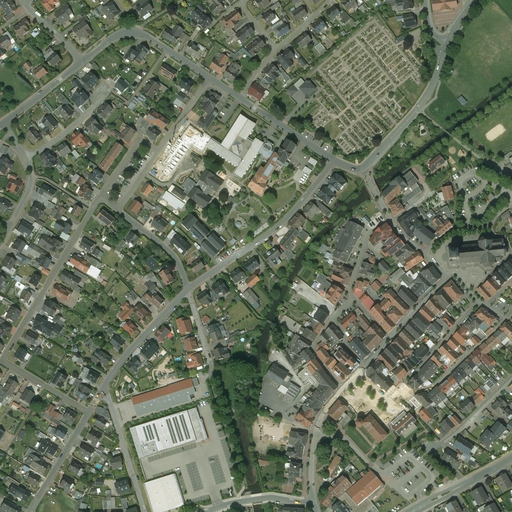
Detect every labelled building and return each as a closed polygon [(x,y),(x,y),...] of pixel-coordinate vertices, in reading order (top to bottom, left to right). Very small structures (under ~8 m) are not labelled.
[(6,3),(1,6),(1,7),(2,6),(4,9),(4,10),(8,15),(7,15),(7,16),(11,13),(16,10),(9,0),(6,3)] [(44,0),(42,2),(47,10),(47,9),(49,12),(54,9),(52,6),(57,2),(57,1),(55,0),(44,0)] [(214,5),(210,9),(216,16),(219,13),(223,9),(219,4),(224,0),(209,0),(210,0),(214,5)] [(269,4),(267,0),(258,0),(255,2),(260,10),(269,4)] [(352,0),(346,0),(345,1),(344,0),(342,0),(340,1),(342,4),(347,11),(352,7),(353,8),(357,6),(352,0)] [(411,0),(403,0),(402,0),(403,4),(404,10),(404,11),(413,9),(411,0)] [(432,0),(433,2),(432,2),(432,3),(432,2),(433,11),(434,11),(440,10),(440,12),(441,12),(449,11),(450,11),(450,10),(450,9),(456,8),(456,7),(455,0),(432,0)] [(146,1),(141,5),(141,6),(136,9),(142,17),(152,10),(147,2),(146,1)] [(274,5),(269,8),(272,12),(280,6),(277,2),(274,5)] [(104,9),(102,10),(104,13),(105,15),(107,14),(111,20),(119,14),(111,3),(104,9)] [(200,4),(197,7),(202,13),(205,10),(200,4)] [(102,5),(94,11),(99,17),(104,13),(102,10),(104,9),(102,5)] [(334,7),(326,14),(332,20),(339,14),(334,7)] [(62,11),(55,16),(61,24),(65,22),(65,23),(70,20),(67,15),(70,12),(69,10),(67,8),(62,11)] [(306,15),(302,8),(296,12),(295,10),(292,13),(293,14),(292,15),(297,22),(306,15)] [(198,11),(195,14),(195,13),(191,17),(195,21),(196,20),(199,23),(204,17),(198,11)] [(236,12),(229,17),(234,24),(236,22),(241,18),(236,12)] [(270,12),(262,18),(267,25),(275,19),(270,12)] [(7,15),(3,18),(6,22),(14,17),(11,13),(7,16),(7,15)] [(351,19),(345,13),(339,18),(342,21),(343,20),(346,23),(351,19)] [(412,17),(407,19),(406,15),(403,16),(406,29),(416,26),(414,17),(412,17)] [(85,16),(78,21),(81,25),(84,22),(85,24),(88,21),(85,16)] [(211,23),(205,17),(199,23),(198,24),(204,30),(211,23)] [(234,24),(229,17),(229,18),(225,21),(228,25),(227,25),(227,26),(228,27),(229,28),(230,27),(231,29),(237,24),(236,22),(234,24)] [(29,25),(25,19),(21,22),(22,23),(26,28),(29,25)] [(320,20),(311,27),(317,34),(326,26),(320,20)] [(81,25),(73,30),(79,39),(84,35),(86,38),(92,34),(90,31),(85,24),(84,22),(81,25)] [(22,23),(13,29),(16,34),(16,35),(16,36),(18,36),(18,37),(22,35),(28,31),(26,28),(22,23)] [(285,24),(280,27),(279,26),(272,31),(278,39),(289,31),(285,24)] [(177,26),(172,33),(167,30),(163,36),(175,45),(179,38),(182,33),(184,31),(177,26)] [(229,37),(227,39),(230,43),(237,37),(243,44),(247,40),(246,39),(254,33),(248,26),(241,32),(240,32),(236,35),(232,30),(230,32),(227,28),(224,31),(229,37)] [(190,38),(193,40),(199,32),(195,29),(190,38)] [(12,39),(7,32),(2,35),(3,37),(4,36),(8,42),(12,39)] [(190,38),(182,33),(179,38),(183,41),(181,44),(184,46),(190,38)] [(305,34),(296,42),(301,49),(311,41),(305,34)] [(3,37),(0,39),(0,50),(1,51),(10,45),(8,42),(4,36),(3,37)] [(251,46),(257,53),(265,46),(259,39),(251,46)] [(203,53),(190,44),(185,51),(198,60),(203,53)] [(320,44),(315,48),(319,54),(325,49),(320,44)] [(251,45),(246,49),(252,56),(253,57),(257,53),(251,46),(251,45)] [(148,51),(140,46),(135,53),(134,55),(135,56),(133,59),(139,64),(141,61),(142,61),(148,51)] [(134,52),(131,50),(125,58),(130,61),(132,59),(133,59),(135,56),(134,55),(135,53),(134,52)] [(288,50),(280,57),(286,63),(289,61),(294,57),(288,50)] [(237,53),(235,55),(231,60),(235,62),(240,55),(237,53)] [(54,54),(47,61),(53,67),(60,61),(54,54)] [(227,58),(222,55),(218,60),(216,59),(215,60),(210,68),(219,74),(224,66),(223,66),(227,60),(226,59),(227,58)] [(289,61),(286,63),(280,57),(277,59),(286,70),(293,65),(289,61)] [(307,64),(302,58),(298,61),(303,67),(307,64)] [(28,62),(21,68),(25,72),(32,67),(28,62)] [(239,67),(233,63),(229,69),(235,73),(239,67)] [(176,73),(164,65),(159,72),(172,80),(176,73)] [(278,71),(271,65),(267,70),(264,73),(271,79),(278,71)] [(41,66),(35,71),(32,73),(38,80),(46,73),(41,66)] [(229,69),(228,69),(223,77),(232,82),(237,75),(235,73),(229,69)] [(278,71),(271,79),(274,82),(281,74),(278,71)] [(91,73),(82,82),(84,84),(90,89),(98,81),(91,73)] [(290,79),(284,73),(282,75),(287,82),(290,79)] [(194,85),(184,78),(179,86),(189,93),(194,85)] [(269,85),(263,78),(260,83),(267,88),(268,88),(269,85)] [(76,80),(72,84),(73,86),(75,85),(78,88),(81,85),(76,80)] [(121,81),(115,86),(122,94),(128,88),(121,81)] [(160,87),(151,81),(143,93),(147,96),(148,94),(151,97),(153,93),(155,94),(158,89),(160,88),(160,87)] [(315,90),(310,84),(310,82),(309,82),(309,83),(307,83),(307,82),(306,82),(306,83),(300,89),(305,94),(305,95),(310,95),(315,90)] [(267,88),(260,83),(257,88),(262,91),(260,94),(265,97),(268,93),(266,91),(268,88),(267,88)] [(167,89),(161,85),(160,87),(160,88),(158,89),(164,94),(167,89)] [(253,86),(248,93),(257,99),(260,94),(262,91),(257,88),(253,86)] [(293,86),(286,91),(292,97),(298,92),(293,86)] [(80,90),(73,96),(81,105),(88,99),(80,90)] [(220,98),(214,93),(213,94),(210,92),(208,95),(218,101),(220,98)] [(186,97),(180,93),(177,99),(182,102),(186,97)] [(208,95),(208,94),(201,105),(199,108),(205,112),(206,111),(210,114),(213,110),(218,102),(218,101),(208,95)] [(146,99),(140,95),(137,99),(137,100),(139,101),(143,104),(146,99)] [(467,103),(461,96),(459,98),(457,100),(463,107),(467,103)] [(135,98),(130,104),(135,107),(139,101),(137,100),(137,99),(135,98)] [(182,103),(176,99),(173,104),(179,107),(182,103)] [(64,103),(64,104),(66,107),(70,112),(72,111),(68,105),(70,103),(67,101),(64,103)] [(113,110),(106,103),(97,113),(104,119),(113,110)] [(61,106),(57,110),(56,110),(56,111),(54,112),(58,117),(61,115),(59,113),(63,109),(61,106)] [(51,113),(46,107),(43,109),(48,115),(51,113)] [(63,109),(59,113),(61,115),(66,121),(73,115),(73,114),(73,115),(70,112),(66,107),(63,109)] [(153,115),(151,113),(146,121),(150,123),(153,126),(155,123),(163,129),(168,122),(162,118),(163,117),(155,112),(153,115)] [(204,121),(203,124),(208,127),(214,119),(208,115),(204,121)] [(57,125),(49,116),(42,123),(47,128),(43,130),(47,134),(57,125)] [(229,134),(228,134),(226,138),(225,141),(224,140),(222,144),(222,145),(219,144),(214,152),(215,153),(215,154),(217,155),(217,154),(219,156),(223,159),(223,158),(226,160),(225,160),(229,163),(230,162),(232,164),(231,164),(235,167),(236,166),(237,167),(235,169),(244,175),(244,174),(245,175),(246,172),(245,172),(246,170),(247,171),(250,167),(249,166),(250,164),(251,164),(254,160),(253,160),(254,158),(255,158),(258,154),(257,153),(258,152),(263,155),(262,156),(267,159),(267,158),(270,160),(275,153),(274,153),(275,152),(273,150),(272,152),(271,151),(271,150),(272,149),(272,148),(272,147),(271,147),(271,146),(270,145),(269,144),(268,144),(267,144),(266,144),(265,144),(264,145),(263,146),(262,145),(263,144),(255,140),(252,144),(246,140),(249,134),(250,135),(253,131),(252,130),(255,126),(241,116),(240,118),(239,117),(237,119),(238,120),(237,122),(236,121),(234,125),(234,126),(233,128),(232,127),(230,132),(229,134)] [(92,119),(88,123),(87,123),(84,126),(91,133),(94,129),(98,125),(99,125),(92,118),(92,119)] [(153,126),(150,123),(146,121),(143,119),(139,125),(145,129),(143,133),(146,135),(155,141),(160,134),(154,130),(155,130),(152,128),(153,126)] [(208,127),(203,124),(204,121),(201,119),(197,126),(206,131),(208,127)] [(136,132),(126,125),(123,130),(124,131),(121,135),(123,136),(121,138),(128,143),(127,142),(132,136),(133,137),(136,132)] [(112,133),(107,130),(105,127),(102,130),(109,137),(111,135),(112,133)] [(115,131),(109,127),(107,130),(112,133),(111,135),(117,140),(119,136),(114,133),(115,131)] [(36,132),(33,129),(26,135),(33,144),(41,138),(36,132)] [(78,132),(76,134),(75,134),(73,136),(72,136),(72,137),(69,139),(75,146),(79,143),(82,146),(85,143),(84,143),(86,142),(84,139),(78,132)] [(94,146),(89,141),(87,143),(86,143),(91,149),(94,146)] [(278,153),(277,155),(275,153),(270,160),(264,170),(261,168),(256,176),(255,179),(254,179),(249,187),(251,189),(251,191),(254,193),(256,193),(256,192),(261,195),(260,194),(265,186),(266,187),(266,186),(264,185),(266,182),(266,183),(266,182),(277,166),(281,169),(283,166),(288,159),(292,154),(291,154),(296,147),(287,141),(282,148),(282,147),(278,153)] [(64,144),(59,148),(59,147),(56,150),(62,158),(71,152),(64,143),(64,144)] [(123,148),(116,143),(108,156),(114,160),(123,148)] [(80,157),(75,150),(71,153),(76,159),(80,157)] [(48,152),(40,158),(47,167),(46,168),(48,170),(50,168),(51,169),(57,164),(54,161),(56,160),(53,157),(52,158),(50,156),(51,156),(48,152)] [(511,154),(510,152),(503,157),(506,161),(511,156),(511,155),(511,154)] [(108,156),(99,168),(106,173),(114,160),(108,156)] [(195,161),(193,163),(197,166),(201,160),(197,157),(197,158),(195,161)] [(439,157),(433,162),(432,161),(429,163),(430,164),(429,165),(431,167),(429,168),(432,172),(437,168),(440,166),(444,163),(444,162),(439,157)] [(0,160),(0,168),(1,169),(4,170),(6,167),(10,170),(13,165),(9,162),(2,158),(0,160)] [(66,168),(59,159),(56,162),(63,171),(66,168)] [(313,160),(305,173),(308,176),(311,171),(312,172),(316,167),(314,166),(317,162),(313,160)] [(203,177),(199,183),(199,182),(196,185),(194,184),(194,183),(188,178),(182,186),(188,191),(185,195),(175,187),(172,185),(168,191),(163,199),(181,211),(190,198),(205,209),(208,205),(206,204),(210,199),(206,196),(212,189),(215,191),(219,186),(220,187),(223,183),(206,171),(202,176),(203,177)] [(96,172),(93,176),(91,175),(89,179),(97,185),(103,176),(96,172)] [(400,179),(391,186),(381,196),(387,204),(396,196),(399,194),(406,187),(408,190),(418,182),(409,172),(400,179)] [(325,188),(317,197),(327,205),(335,196),(332,194),(335,190),(338,192),(346,182),(336,174),(328,184),(330,186),(327,189),(325,188)] [(79,177),(75,183),(80,187),(84,180),(79,177)] [(14,181),(11,179),(10,179),(7,187),(10,189),(11,191),(16,193),(19,188),(19,189),(21,184),(14,181)] [(146,184),(141,192),(147,197),(153,189),(146,184)] [(55,193),(44,185),(39,194),(50,201),(55,193)] [(89,188),(85,185),(82,189),(82,188),(78,195),(79,195),(87,200),(92,193),(87,190),(89,188)] [(418,187),(398,202),(402,206),(421,192),(418,187)] [(450,187),(442,189),(443,193),(442,193),(443,198),(444,197),(445,201),(453,199),(452,195),(451,191),(450,187)] [(10,205),(0,199),(0,198),(0,210),(5,213),(10,205)] [(404,210),(397,200),(388,206),(394,217),(404,210)] [(134,201),(129,209),(136,214),(142,206),(134,201)] [(323,206),(317,201),(314,204),(319,208),(320,209),(323,206)] [(313,205),(311,203),(306,208),(303,212),(310,219),(315,213),(314,213),(317,209),(318,210),(319,208),(314,204),(313,205)] [(44,209),(35,204),(30,212),(31,212),(35,215),(39,217),(44,209)] [(81,210),(75,206),(71,214),(77,217),(81,210)] [(445,214),(439,219),(437,218),(433,222),(435,225),(434,225),(438,229),(435,231),(437,232),(433,236),(435,237),(435,238),(437,239),(452,227),(448,222),(453,218),(447,206),(441,209),(442,211),(445,214)] [(331,213),(327,209),(323,214),(327,218),(331,213)] [(437,218),(431,210),(426,214),(423,216),(430,225),(434,225),(432,222),(433,222),(437,218)] [(115,220),(103,211),(97,218),(109,227),(115,220)] [(413,211),(397,221),(406,234),(411,227),(409,223),(410,223),(415,219),(417,218),(414,213),(413,211)] [(508,211),(504,214),(500,217),(502,220),(510,217),(508,211)] [(297,214),(288,224),(289,225),(292,228),(296,231),(305,220),(297,214)] [(191,215),(182,225),(188,231),(191,229),(192,230),(190,231),(201,242),(205,239),(206,237),(210,234),(198,223),(196,225),(196,224),(198,221),(191,215)] [(168,225),(158,217),(151,226),(161,233),(168,225)] [(32,227),(23,222),(17,231),(21,233),(23,234),(22,235),(27,238),(27,237),(28,237),(34,229),(34,228),(32,227)] [(34,223),(32,227),(34,228),(34,229),(38,231),(40,226),(34,223)] [(63,227),(57,223),(55,228),(61,231),(63,227)] [(411,227),(406,234),(412,239),(414,236),(421,227),(418,225),(417,226),(414,223),(412,226),(411,227)] [(71,227),(65,224),(63,227),(61,231),(67,235),(71,227)] [(353,224),(348,233),(346,233),(344,236),(346,237),(338,252),(349,257),(358,239),(359,240),(360,237),(359,236),(363,229),(353,224)] [(386,224),(373,234),(372,235),(373,238),(369,241),(373,246),(392,232),(386,224)] [(96,236),(99,232),(93,227),(90,231),(96,236)] [(433,236),(421,227),(414,236),(428,246),(435,238),(435,237),(433,236)] [(296,231),(292,228),(290,231),(297,236),(301,239),(303,237),(300,234),(296,231)] [(53,234),(47,230),(44,236),(50,239),(53,234)] [(290,231),(279,245),(286,250),(290,245),(291,245),(297,237),(297,236),(290,231)] [(309,237),(302,232),(300,234),(303,237),(301,239),(304,242),(309,237)] [(344,232),(334,250),(336,251),(338,252),(346,237),(344,236),(346,233),(344,232)] [(391,232),(381,240),(381,241),(387,247),(387,248),(390,245),(391,244),(397,240),(397,239),(396,239),(391,233),(391,232)] [(132,234),(130,236),(129,236),(126,240),(133,246),(139,239),(132,234)] [(192,247),(179,234),(170,243),(183,256),(192,247)] [(226,246),(213,234),(208,239),(206,241),(201,246),(214,258),(226,246)] [(50,239),(44,236),(40,241),(45,244),(43,248),(48,251),(49,249),(56,253),(61,244),(54,240),(53,241),(50,239)] [(468,245),(467,245),(467,246),(464,246),(464,245),(459,246),(459,247),(455,247),(455,246),(454,246),(454,247),(449,248),(448,247),(447,248),(448,249),(449,255),(450,256),(450,259),(449,259),(450,264),(451,266),(451,267),(452,267),(452,266),(456,265),(456,267),(457,267),(457,265),(460,265),(460,266),(466,266),(466,264),(469,264),(469,265),(470,265),(470,264),(474,264),(474,265),(475,265),(475,264),(479,263),(480,265),(480,266),(481,265),(485,269),(484,270),(485,270),(486,269),(490,268),(491,270),(492,269),(491,268),(494,264),(495,265),(495,264),(494,264),(494,262),(501,261),(501,258),(501,257),(503,256),(504,257),(505,257),(504,256),(506,254),(507,254),(508,253),(506,253),(506,250),(507,249),(506,249),(504,248),(504,246),(503,246),(503,241),(503,240),(502,240),(499,241),(499,240),(498,240),(498,241),(496,241),(496,240),(495,240),(495,241),(493,241),(492,241),(488,238),(488,237),(487,238),(482,238),(482,237),(481,238),(482,239),(479,243),(477,242),(477,243),(478,245),(473,246),(473,244),(472,244),(472,246),(468,246),(468,245)] [(93,245),(84,239),(80,247),(86,251),(85,251),(88,253),(91,249),(93,251),(96,246),(93,244),(93,245)] [(397,240),(391,244),(392,245),(391,247),(390,245),(387,248),(385,249),(382,252),(384,255),(387,252),(391,256),(395,253),(400,250),(405,246),(398,239),(397,239),(397,240)] [(25,244),(17,240),(12,249),(20,253),(22,249),(25,245),(25,244)] [(323,245),(317,252),(318,253),(319,252),(323,254),(327,247),(323,245)] [(405,246),(400,250),(401,251),(399,252),(399,251),(394,255),(400,263),(403,261),(415,253),(406,245),(405,246)] [(42,252),(33,246),(29,253),(38,259),(38,258),(42,260),(43,257),(40,255),(42,252)] [(278,252),(275,249),(272,251),(277,258),(280,256),(280,255),(278,252)] [(284,254),(281,250),(278,252),(280,255),(280,256),(283,260),(286,257),(284,254)] [(272,251),(270,253),(269,252),(266,255),(267,255),(264,258),(269,264),(270,264),(274,261),(277,258),(272,251)] [(289,252),(287,251),(284,254),(286,257),(290,261),(294,256),(290,252),(289,252)] [(338,252),(336,251),(333,258),(337,260),(340,261),(345,263),(349,257),(338,252)] [(418,252),(404,261),(400,264),(403,268),(404,267),(406,271),(423,260),(418,252)] [(83,261),(74,256),(70,263),(76,267),(76,268),(79,269),(83,261)] [(207,265),(201,256),(197,259),(199,261),(199,260),(204,267),(207,265)] [(7,257),(1,266),(3,267),(9,271),(11,268),(15,262),(7,257)] [(51,261),(43,257),(42,260),(41,262),(38,266),(45,270),(51,261)] [(99,263),(90,257),(87,262),(88,263),(88,264),(91,266),(96,269),(96,268),(99,263)] [(151,257),(145,263),(153,272),(154,270),(155,271),(160,266),(151,257)] [(254,259),(244,265),(249,273),(259,266),(254,259)] [(385,259),(376,267),(383,275),(392,267),(385,259)] [(199,261),(191,266),(196,273),(204,267),(199,260),(199,261)] [(510,260),(494,274),(495,275),(492,278),(499,286),(502,283),(503,285),(507,281),(511,276),(511,260),(511,261),(510,260)] [(83,261),(79,269),(86,274),(91,266),(88,264),(83,261)] [(339,264),(338,263),(335,271),(340,273),(339,273),(341,274),(340,276),(350,280),(352,272),(343,268),(344,266),(339,264)] [(367,264),(362,263),(359,274),(373,278),(375,272),(370,270),(371,266),(367,264)] [(96,269),(91,266),(86,274),(85,275),(88,277),(95,282),(95,280),(100,271),(96,268),(96,269)] [(13,269),(11,268),(9,271),(3,267),(1,269),(12,276),(15,271),(14,270),(13,269)] [(428,271),(437,282),(441,279),(432,268),(428,271)] [(401,269),(389,279),(386,282),(390,286),(405,273),(401,269)] [(167,270),(159,274),(163,282),(166,286),(174,281),(167,270)] [(238,270),(230,276),(235,284),(243,278),(244,280),(246,278),(242,272),(240,273),(238,270)] [(437,282),(428,271),(427,270),(425,271),(424,270),(419,273),(432,286),(437,282)] [(84,275),(76,271),(73,276),(74,277),(75,275),(82,279),(84,275)] [(73,276),(65,272),(64,272),(60,278),(61,279),(60,279),(67,283),(66,284),(75,289),(74,291),(79,294),(80,292),(81,289),(77,287),(79,284),(73,280),(74,277),(73,276)] [(31,279),(29,277),(26,282),(35,288),(41,278),(34,274),(31,279)] [(321,274),(316,281),(323,286),(328,289),(331,286),(325,282),(327,278),(321,274)] [(350,280),(340,276),(336,274),(333,280),(338,282),(339,281),(340,282),(340,284),(347,287),(350,280)] [(22,279),(16,275),(13,280),(18,283),(19,284),(22,279)] [(259,280),(254,275),(250,278),(255,284),(259,280)] [(415,282),(410,277),(408,278),(409,279),(408,281),(414,287),(413,288),(411,290),(419,298),(425,292),(426,293),(432,286),(421,276),(415,282)] [(413,288),(401,277),(399,278),(402,282),(411,290),(413,288)] [(255,284),(250,278),(245,283),(250,288),(255,284)] [(495,283),(491,279),(482,286),(491,297),(500,288),(495,283)] [(221,281),(212,288),(214,290),(217,295),(222,292),(224,296),(229,293),(221,281)] [(363,284),(356,282),(354,289),(361,291),(362,288),(364,288),(364,287),(365,287),(365,288),(366,288),(367,288),(368,285),(369,283),(364,281),(363,284)] [(457,289),(451,281),(443,289),(454,303),(456,305),(460,301),(460,300),(463,296),(457,289)] [(151,285),(148,282),(145,285),(151,292),(157,288),(155,286),(153,284),(153,283),(151,285)] [(298,291),(301,287),(294,282),(291,287),(294,290),(295,289),(298,291)] [(380,289),(374,283),(371,286),(376,292),(380,289)] [(60,287),(58,287),(56,286),(52,294),(61,299),(62,297),(66,299),(69,299),(71,296),(72,294),(60,286),(60,287)] [(328,289),(323,286),(320,290),(327,295),(333,287),(331,286),(328,289)] [(343,293),(334,286),(333,287),(327,295),(324,299),(325,300),(328,301),(335,307),(334,306),(343,293)] [(491,297),(482,287),(477,291),(486,301),(491,297)] [(417,301),(404,288),(397,295),(411,308),(417,301)] [(22,290),(21,289),(18,295),(20,296),(21,296),(20,299),(26,303),(31,295),(27,293),(22,290)] [(259,300),(250,289),(243,295),(252,306),(256,302),(259,300)] [(361,291),(354,289),(353,293),(358,300),(364,294),(361,291)] [(453,302),(442,289),(434,297),(444,310),(453,302)] [(217,295),(214,290),(211,292),(212,294),(216,301),(220,298),(217,295)] [(511,292),(508,290),(503,298),(511,303),(511,292)] [(72,294),(71,296),(78,300),(81,295),(79,294),(74,291),(72,294)] [(138,297),(132,291),(129,294),(130,296),(129,297),(129,298),(134,302),(138,297)] [(205,293),(197,298),(202,305),(206,303),(208,305),(212,303),(208,297),(210,296),(210,295),(208,292),(206,294),(205,293)] [(398,298),(397,298),(391,292),(385,297),(392,304),(397,310),(397,309),(403,316),(409,310),(398,298)] [(157,294),(153,297),(150,294),(145,299),(143,297),(149,303),(150,301),(158,308),(164,302),(159,297),(157,294)] [(149,303),(143,297),(140,300),(146,306),(149,303)] [(376,306),(368,297),(361,302),(370,312),(376,306)] [(445,311),(433,297),(429,302),(441,315),(445,311)] [(392,305),(386,299),(379,305),(379,306),(383,311),(385,313),(392,305)] [(322,304),(319,301),(316,305),(322,309),(321,310),(322,311),(328,317),(332,312),(322,304)] [(335,307),(328,301),(325,304),(324,302),(322,304),(332,312),(335,307)] [(47,302),(42,310),(49,313),(48,314),(51,316),(52,315),(53,316),(54,316),(55,313),(55,312),(54,311),(55,309),(60,312),(61,309),(57,306),(51,302),(50,304),(47,302)] [(441,315),(429,302),(425,306),(435,316),(437,314),(439,317),(441,315)] [(129,306),(125,303),(122,306),(125,309),(123,311),(125,313),(130,308),(128,306),(129,306)] [(379,305),(378,305),(376,306),(370,312),(369,313),(379,324),(385,318),(381,313),(383,311),(379,306),(379,305)] [(134,310),(133,311),(137,315),(143,308),(141,306),(139,308),(138,307),(134,310)] [(134,310),(131,307),(130,308),(125,313),(128,316),(133,311),(134,310)] [(435,317),(424,307),(418,313),(429,323),(431,321),(435,317)] [(20,313),(11,308),(9,311),(7,315),(5,318),(14,323),(20,313)] [(143,308),(137,315),(144,322),(151,316),(145,311),(146,310),(143,308)] [(394,308),(387,316),(396,325),(403,317),(394,308)] [(460,308),(456,312),(460,316),(464,312),(460,308)] [(495,319),(482,309),(481,309),(474,316),(482,322),(490,328),(493,325),(492,324),(495,319)] [(328,317),(322,311),(319,315),(317,314),(316,316),(317,317),(315,321),(322,326),(328,317)] [(123,316),(121,314),(118,316),(124,321),(128,316),(125,313),(123,316)] [(431,326),(418,313),(411,321),(423,333),(428,327),(429,328),(432,326),(431,326)] [(353,316),(351,314),(347,318),(340,324),(345,329),(358,318),(354,314),(353,316)] [(372,327),(361,316),(359,318),(358,319),(362,324),(360,326),(363,329),(366,333),(372,327)] [(396,326),(387,316),(385,318),(379,324),(388,334),(396,326)] [(454,325),(446,316),(441,320),(450,329),(454,325)] [(474,316),(473,316),(468,322),(464,327),(471,333),(475,328),(476,329),(478,327),(482,322),(474,316)] [(48,323),(38,317),(33,325),(44,331),(48,324),(48,323)] [(315,321),(314,320),(311,324),(308,329),(316,335),(322,326),(315,321)] [(186,322),(178,324),(179,326),(178,326),(179,330),(180,330),(182,335),(192,332),(189,321),(186,322)] [(130,322),(123,329),(131,336),(137,330),(132,325),(132,324),(130,322)] [(424,334),(411,322),(405,329),(417,341),(424,334)] [(490,328),(482,322),(478,327),(486,336),(493,330),(490,328)] [(353,323),(352,323),(345,330),(351,336),(355,340),(357,339),(359,338),(361,336),(363,335),(358,330),(353,323)] [(434,323),(432,326),(429,328),(437,336),(442,331),(437,326),(434,323)] [(511,329),(505,323),(500,330),(511,341),(511,329)] [(7,328),(2,326),(0,324),(0,337),(5,340),(9,332),(10,332),(11,330),(8,328),(7,328)] [(48,324),(44,331),(43,333),(50,337),(55,328),(48,324)] [(217,324),(207,328),(210,336),(220,332),(218,328),(220,328),(218,324),(217,325),(217,324)] [(385,336),(374,325),(372,327),(366,333),(370,337),(365,341),(373,349),(385,336)] [(340,334),(336,329),(332,326),(325,332),(333,341),(326,346),(328,348),(332,347),(342,339),(342,336),(340,334)] [(164,327),(156,336),(161,341),(166,336),(167,337),(170,333),(169,331),(168,332),(164,327)] [(317,336),(306,329),(305,330),(303,334),(302,336),(313,343),(317,336)] [(470,340),(459,329),(452,337),(463,347),(470,340)] [(415,341),(404,330),(398,337),(409,347),(411,345),(415,341)] [(506,337),(499,330),(494,335),(500,342),(500,343),(501,342),(506,337)] [(38,338),(29,332),(25,340),(34,345),(38,338)] [(220,332),(210,336),(213,343),(222,340),(222,339),(224,339),(223,335),(221,336),(220,332)] [(330,338),(325,333),(320,339),(326,346),(329,343),(327,342),(330,338)] [(301,339),(295,335),(295,336),(291,343),(287,349),(286,350),(282,352),(285,358),(290,365),(292,368),(299,364),(305,360),(300,354),(308,350),(311,345),(301,338),(301,339)] [(494,335),(485,343),(491,349),(498,344),(500,342),(494,335)] [(124,344),(118,339),(119,338),(116,336),(110,343),(118,350),(124,344)] [(480,342),(476,338),(474,337),(471,340),(476,346),(480,342)] [(184,341),(188,352),(197,349),(194,338),(193,339),(184,341)] [(359,338),(357,339),(355,340),(351,344),(349,346),(353,351),(362,361),(370,353),(361,343),(362,342),(359,338)] [(403,359),(408,356),(413,352),(411,350),(409,349),(399,338),(390,346),(400,356),(403,359)] [(458,344),(453,338),(447,344),(452,350),(454,351),(460,345),(458,344)] [(100,347),(89,339),(86,344),(87,346),(89,348),(92,348),(93,347),(97,350),(100,347)] [(426,343),(430,348),(434,345),(430,340),(426,343)] [(161,347),(154,341),(152,344),(159,349),(161,347)] [(373,349),(365,341),(362,344),(371,352),(373,349)] [(152,344),(151,342),(148,345),(148,344),(146,347),(154,355),(159,350),(159,349),(152,344)] [(506,349),(501,344),(500,343),(500,342),(498,344),(504,350),(506,349)] [(322,343),(318,347),(318,348),(317,349),(316,353),(323,348),(325,352),(329,349),(326,346),(325,346),(322,343)] [(485,343),(477,350),(483,357),(485,355),(491,349),(485,343)] [(454,353),(446,345),(438,352),(442,356),(446,359),(443,361),(449,367),(459,358),(454,353)] [(401,358),(389,346),(383,353),(395,365),(401,358)] [(422,346),(415,353),(411,358),(416,365),(428,352),(422,346)] [(154,355),(146,347),(143,349),(144,349),(141,352),(142,353),(148,359),(149,360),(154,355)] [(325,352),(323,348),(316,353),(325,365),(331,359),(325,352)] [(338,352),(332,358),(335,362),(337,360),(343,366),(348,361),(351,358),(352,358),(341,348),(338,352)] [(27,353),(19,349),(14,358),(22,362),(24,360),(23,359),(27,353)] [(222,349),(213,351),(216,361),(225,359),(223,353),(222,349)] [(308,350),(300,354),(305,360),(307,364),(315,359),(308,350)] [(483,357),(477,350),(473,354),(479,361),(483,357)] [(106,354),(103,352),(103,353),(101,351),(98,356),(96,354),(91,361),(96,364),(98,360),(106,366),(112,359),(106,355),(106,354)] [(148,359),(142,353),(140,355),(146,361),(148,359)] [(395,367),(382,354),(377,359),(390,372),(395,367)] [(479,361),(473,354),(468,358),(476,365),(477,364),(479,366),(481,364),(480,363),(479,361)] [(140,355),(136,360),(141,365),(142,366),(146,361),(140,355)] [(197,356),(191,358),(194,368),(202,365),(199,355),(197,356)] [(442,356),(439,359),(435,355),(430,360),(431,361),(430,361),(438,368),(439,369),(445,363),(449,367),(443,361),(446,359),(442,356)] [(494,361),(489,356),(488,358),(486,356),(485,355),(483,357),(490,364),(494,361)] [(408,356),(403,359),(401,361),(410,371),(416,366),(408,356)] [(490,364),(483,357),(479,361),(480,363),(482,361),(487,367),(490,372),(494,368),(493,368),(492,366),(490,364)] [(331,359),(325,365),(333,372),(339,365),(335,362),(332,358),(331,358),(331,359)] [(358,365),(351,358),(348,361),(349,362),(347,364),(354,370),(358,365)] [(476,365),(468,358),(464,362),(464,363),(471,369),(476,365)] [(134,359),(127,367),(134,372),(136,369),(137,370),(139,367),(141,365),(136,360),(134,359)] [(308,380),(321,369),(322,369),(314,360),(315,359),(307,364),(308,364),(302,367),(304,369),(297,375),(304,383),(308,380)] [(390,373),(378,360),(367,371),(367,377),(374,384),(378,384),(385,377),(385,378),(390,373)] [(430,361),(426,366),(433,373),(438,368),(430,361)] [(471,369),(464,363),(459,368),(467,376),(472,370),(471,369)] [(351,374),(340,364),(339,365),(333,372),(343,382),(351,374)] [(407,374),(399,364),(396,367),(398,369),(393,374),(394,375),(398,380),(399,380),(407,374)] [(288,375),(273,365),(266,376),(281,386),(288,390),(285,396),(293,401),(300,390),(289,383),(285,380),(288,375)] [(433,373),(426,366),(419,373),(424,378),(427,380),(433,373)] [(91,372),(85,368),(83,372),(85,373),(81,379),(89,383),(90,381),(95,384),(100,377),(91,371),(91,372)] [(467,376),(459,368),(455,372),(463,379),(467,376)] [(321,369),(308,380),(313,386),(318,390),(327,399),(331,394),(331,395),(335,391),(337,389),(336,388),(337,388),(321,369)] [(463,379),(455,372),(450,376),(457,384),(458,386),(464,380),(463,379)] [(66,378),(58,373),(52,383),(60,388),(66,378)] [(398,380),(394,375),(389,379),(394,384),(398,380)] [(448,380),(440,387),(446,394),(453,388),(458,393),(460,392),(462,390),(458,386),(457,384),(450,376),(450,375),(447,378),(448,380)] [(416,377),(416,376),(409,382),(410,382),(407,384),(412,390),(414,387),(417,390),(423,384),(427,380),(424,378),(420,381),(416,377)] [(385,377),(378,384),(386,393),(393,385),(385,378),(385,377)] [(82,383),(76,379),(72,385),(78,389),(79,389),(81,385),(82,383)] [(131,398),(136,413),(138,418),(188,402),(186,396),(195,393),(193,387),(191,379),(131,398)] [(17,385),(9,380),(4,389),(9,392),(12,394),(17,385)] [(91,391),(81,385),(79,389),(80,390),(77,396),(85,401),(90,394),(89,394),(91,391)] [(4,389),(0,386),(0,403),(1,404),(9,392),(4,389)] [(446,394),(440,387),(438,389),(444,396),(446,394)] [(438,389),(437,388),(433,392),(441,402),(446,398),(444,396),(438,389)] [(462,389),(462,390),(460,392),(466,399),(469,396),(462,389)] [(33,395),(26,390),(22,397),(22,396),(20,399),(28,404),(33,395)] [(314,395),(311,398),(314,401),(315,400),(322,405),(327,399),(318,390),(314,395)] [(441,402),(433,392),(428,396),(431,399),(430,399),(433,403),(436,406),(441,402)] [(430,399),(425,393),(414,396),(426,409),(430,405),(433,403),(430,399)] [(306,395),(305,394),(301,399),(307,404),(303,409),(303,410),(313,417),(315,418),(320,410),(319,410),(322,405),(315,400),(314,401),(311,398),(306,395)] [(507,405),(500,399),(491,408),(498,415),(508,422),(511,416),(511,411),(507,408),(504,410),(503,409),(507,405)] [(474,407),(468,400),(460,407),(466,414),(474,407)] [(338,402),(328,414),(336,421),(343,413),(347,409),(338,402)] [(55,408),(49,405),(46,411),(51,414),(53,411),(55,408)] [(437,414),(430,405),(426,409),(433,417),(437,414)] [(431,417),(423,407),(422,407),(423,407),(421,409),(423,412),(421,413),(428,420),(431,417)] [(197,408),(130,429),(139,459),(196,442),(197,443),(208,440),(202,420),(200,420),(197,408)] [(108,412),(104,409),(100,415),(108,420),(110,418),(108,412)] [(313,417),(303,410),(302,412),(301,411),(296,419),(299,421),(298,422),(302,425),(305,428),(306,427),(309,428),(311,424),(314,421),(312,419),(313,417)] [(486,410),(482,414),(486,418),(490,414),(486,410)] [(76,416),(67,411),(63,419),(66,420),(66,419),(68,421),(72,423),(76,416)] [(343,413),(336,421),(339,424),(346,416),(343,413)] [(404,413),(392,423),(394,426),(392,428),(399,437),(402,434),(405,438),(417,428),(413,424),(416,422),(409,414),(406,416),(404,413)] [(346,416),(339,424),(343,427),(351,419),(347,415),(346,416)] [(388,436),(370,416),(363,422),(362,421),(361,421),(361,420),(360,420),(359,420),(358,421),(357,421),(356,422),(356,423),(356,424),(356,425),(356,426),(357,427),(358,427),(359,428),(360,428),(361,427),(362,427),(363,426),(378,444),(388,436)] [(455,416),(450,420),(455,425),(457,427),(461,424),(458,420),(455,416)] [(107,422),(99,417),(94,425),(103,430),(107,422)] [(448,417),(440,424),(447,433),(455,425),(450,420),(448,417)] [(487,431),(479,441),(487,447),(495,438),(497,440),(501,434),(505,429),(498,423),(490,433),(487,431)] [(291,426),(285,424),(284,431),(273,430),(273,429),(264,427),(262,438),(282,442),(283,440),(287,441),(286,444),(288,444),(290,432),(291,426)] [(67,432),(58,427),(56,431),(54,434),(55,435),(62,439),(67,432)] [(510,433),(505,429),(501,434),(506,438),(510,433)] [(465,430),(461,434),(465,438),(469,435),(465,430)] [(102,437),(92,431),(87,439),(94,443),(97,444),(98,443),(102,437)] [(290,432),(288,444),(293,445),(303,447),(305,447),(307,436),(307,435),(306,435),(298,433),(298,434),(290,432)] [(474,446),(459,437),(453,447),(460,451),(463,453),(468,456),(470,453),(474,446)] [(57,449),(45,442),(42,440),(37,449),(43,453),(45,451),(53,456),(57,449)] [(83,445),(79,453),(89,459),(94,452),(83,445)] [(303,447),(293,445),(292,451),(287,450),(286,456),(293,457),(301,459),(302,455),(303,451),(303,447)] [(38,453),(31,449),(27,456),(29,456),(34,459),(38,453)] [(457,456),(447,450),(442,458),(447,461),(447,462),(452,465),(457,456)] [(34,459),(29,456),(25,463),(34,469),(34,468),(38,461),(34,459)] [(336,456),(331,465),(336,468),(341,459),(336,456)] [(120,458),(110,461),(113,470),(122,467),(121,464),(122,464),(120,458)] [(38,461),(34,468),(42,473),(47,466),(38,461)] [(82,468),(73,462),(69,470),(77,475),(80,471),(82,468)] [(296,464),(291,464),(289,477),(295,478),(299,479),(299,474),(301,474),(302,472),(302,470),(300,470),(301,465),(296,464)] [(350,464),(345,469),(351,474),(356,469),(350,464)] [(334,471),(329,468),(325,475),(330,478),(334,471)] [(84,473),(80,471),(77,475),(76,477),(81,479),(84,473)] [(368,473),(338,499),(340,501),(339,501),(340,502),(348,511),(366,511),(367,511),(369,510),(374,506),(371,502),(383,489),(381,487),(383,485),(371,471),(369,473),(368,473)] [(355,482),(347,473),(343,476),(351,486),(355,482)] [(39,479),(31,474),(26,481),(35,486),(39,479)] [(145,484),(153,511),(162,511),(185,505),(175,474),(145,484)] [(505,475),(495,480),(502,492),(511,487),(511,486),(509,483),(505,475)] [(343,476),(336,483),(332,486),(327,491),(319,503),(326,508),(327,507),(334,496),(338,498),(351,486),(343,476)] [(19,484),(8,477),(5,482),(12,486),(12,485),(17,487),(19,484)] [(73,483),(64,477),(59,485),(65,489),(69,491),(69,490),(73,483)] [(127,481),(115,485),(118,494),(125,492),(125,491),(130,490),(127,481)] [(17,487),(12,485),(12,486),(9,490),(13,493),(11,497),(16,500),(17,497),(26,502),(30,495),(21,490),(17,487)] [(481,488),(471,493),(478,505),(487,500),(487,499),(485,496),(481,488)] [(76,490),(73,495),(81,499),(83,494),(76,490)] [(19,511),(21,510),(5,501),(0,508),(5,511),(19,511)] [(450,504),(446,506),(446,507),(449,511),(450,511),(459,507),(455,501),(450,504)] [(348,511),(340,502),(331,509),(333,511),(348,511)]
